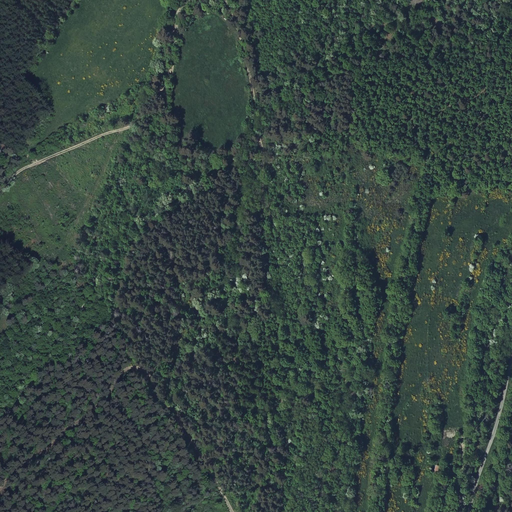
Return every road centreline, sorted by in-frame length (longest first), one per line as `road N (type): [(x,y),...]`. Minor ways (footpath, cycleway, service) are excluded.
road 1 (track): [(280,511),(286,442),(263,160),(247,60),(225,0)]
road 2 (track): [(83,302),(138,213),(186,0)]
road 3 (track): [(60,431),(75,424),(100,384),(144,368),(180,413),(233,511)]
road 4 (track): [(0,484),(60,431),(81,363),(83,302)]
road 5 (track): [(166,86),(136,118),(28,163),(0,189)]
road 6 (unclassified): [(511,359),(468,511)]
road 7 (track): [(0,416),(83,302)]
